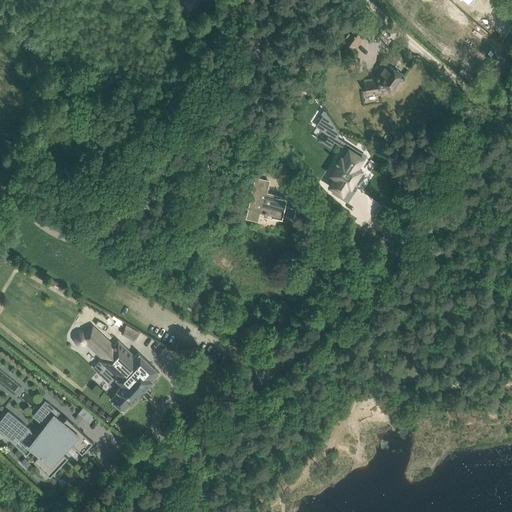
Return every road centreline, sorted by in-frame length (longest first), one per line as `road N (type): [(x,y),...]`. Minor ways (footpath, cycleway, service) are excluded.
road 1 (unclassified): [(139,511),(356,285),(511,44)]
road 2 (track): [(4,183),(55,107),(47,72),(0,7)]
